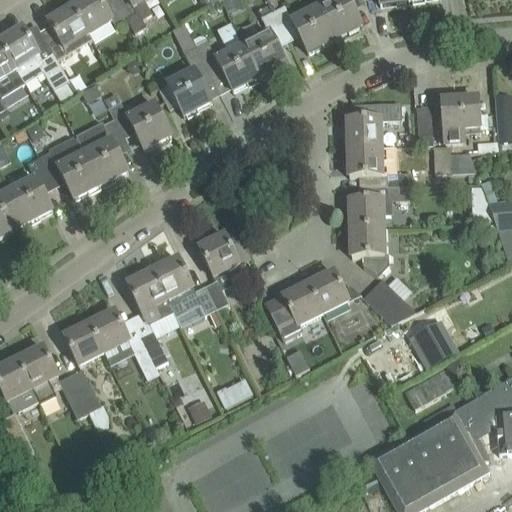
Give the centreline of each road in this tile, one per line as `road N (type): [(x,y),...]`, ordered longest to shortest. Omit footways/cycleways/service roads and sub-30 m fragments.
road 1 (residential): [(0,323),(306,104)]
road 2 (residential): [(306,104),(386,62),(511,38)]
road 3 (residential): [(263,268),(319,237),(318,125),(306,104)]
